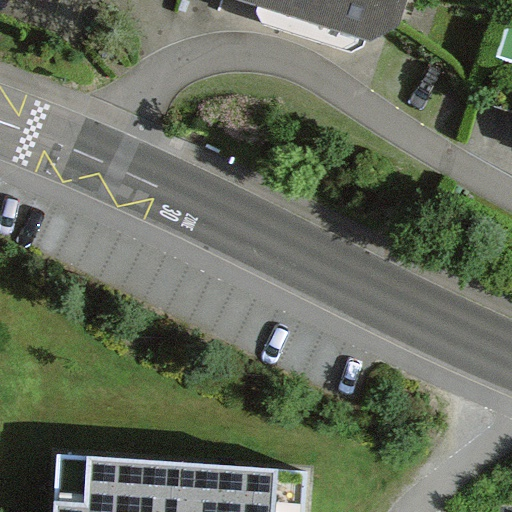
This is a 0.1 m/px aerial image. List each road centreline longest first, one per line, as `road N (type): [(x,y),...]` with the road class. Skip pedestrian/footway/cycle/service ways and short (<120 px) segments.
road 1 (residential): [(106,162),(151,83),(181,61),(223,49),(314,68),(511,195)]
road 2 (residential): [(106,162),(511,354)]
